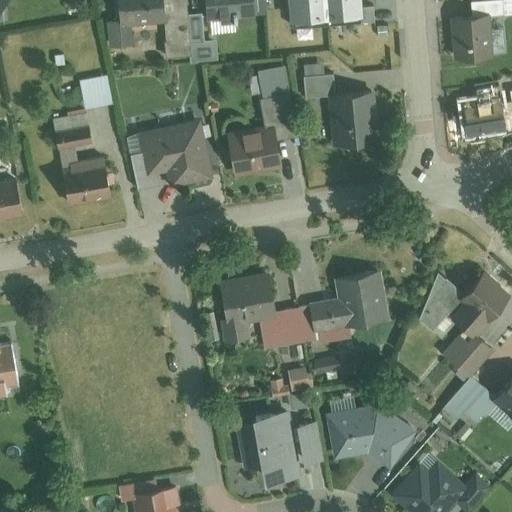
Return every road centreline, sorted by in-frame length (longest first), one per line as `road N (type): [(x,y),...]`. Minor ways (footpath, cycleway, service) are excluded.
road 1 (residential): [(166,222),(218,511)]
road 2 (residential): [(166,222),(426,183)]
road 3 (residential): [(412,0),(426,183)]
road 4 (residential): [(0,253),(166,222)]
road 5 (residential): [(368,511),(345,492),(225,511)]
